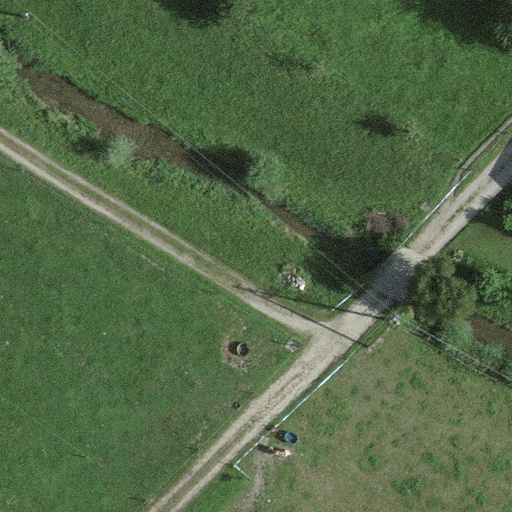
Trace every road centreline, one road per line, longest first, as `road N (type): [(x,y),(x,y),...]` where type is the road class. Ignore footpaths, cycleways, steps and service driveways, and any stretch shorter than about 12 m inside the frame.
road 1 (track): [(0,137),(255,300),(334,340),(511,159)]
road 2 (track): [(334,340),(162,511)]
